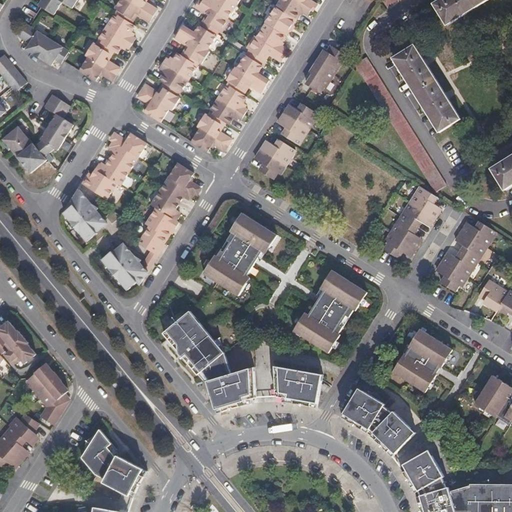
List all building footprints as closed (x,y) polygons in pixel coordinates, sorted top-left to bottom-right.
[(43,0),(40,5),(56,14),(63,2),(74,8),(78,0),(43,0)] [(149,25),(153,18),(124,0),(123,0),(116,12),(118,13),(132,22),(136,16),(138,18),(149,25)] [(124,0),(153,18),(157,12),(146,5),(143,3),(144,0),(124,0)] [(236,5),(227,0),(211,0),(210,0),(202,0),(201,3),(202,4),(227,20),(236,5)] [(282,0),(277,8),(297,21),(302,14),(309,18),(313,11),(294,0),(282,0)] [(294,0),(313,11),(314,13),(318,6),(308,0),(294,0)] [(382,0),(389,8),(400,0),(382,0)] [(448,26),(488,0),(442,0),(435,4),(448,26)] [(201,3),(200,3),(196,8),(198,9),(208,15),(211,18),(208,23),(220,32),(223,34),(230,22),(227,20),(202,4),(201,3)] [(267,25),(287,37),(291,31),(291,30),(293,26),(294,27),(297,21),(277,8),(276,8),(266,24),(267,25)] [(119,18),(133,27),(138,18),(136,16),(132,22),(118,13),(116,16),(119,18)] [(107,29),(133,46),(137,41),(134,39),(131,37),(133,34),(136,29),(133,27),(119,18),(118,20),(114,18),(107,29)] [(208,23),(204,21),(202,24),(218,35),(220,32),(208,23)] [(27,24),(20,37),(32,45),(28,50),(53,66),(56,62),(62,66),(64,63),(71,51),(27,24)] [(281,46),(287,37),(267,25),(257,39),(284,56),(287,50),(281,46)] [(184,27),(180,33),(181,34),(207,51),(217,36),(201,26),(195,34),(186,28),(184,27)] [(115,55),(119,57),(122,50),(124,47),(127,49),(130,51),(133,46),(107,29),(100,42),(103,44),(102,46),(115,55)] [(181,34),(180,33),(176,39),(177,40),(188,47),(191,49),(188,55),(200,62),(203,65),(210,53),(207,51),(181,34)] [(281,63),(285,57),(284,56),(257,39),(255,37),(247,49),(250,51),(262,59),(266,53),(270,56),(281,63)] [(107,61),(110,63),(115,55),(102,46),(98,44),(97,46),(111,55),(107,61)] [(87,58),(89,60),(117,77),(121,70),(110,63),(107,61),(111,55),(97,46),(96,45),(87,58)] [(324,59),(321,57),(313,69),(316,71),(314,74),(308,84),(320,92),(324,87),(326,88),(347,55),(332,46),(326,55),(324,59)] [(395,59),(440,132),(461,119),(449,99),(426,61),(416,46),(395,59)] [(191,49),(188,47),(182,56),(194,64),(197,66),(200,62),(188,55),(191,49)] [(248,54),(264,64),(266,61),(262,59),(250,51),(248,54)] [(182,56),(178,54),(175,59),(173,62),(169,60),(166,58),(163,63),(189,79),(196,68),(193,66),(194,64),(182,56)] [(0,72),(17,93),(29,83),(6,56),(0,60),(0,72)] [(238,70),(265,88),(269,82),(257,75),(263,66),(247,56),(238,70)] [(447,185),(367,57),(356,64),(433,187),(436,192),(447,185)] [(89,60),(80,73),(97,84),(102,76),(113,83),(117,77),(89,60)] [(189,79),(163,63),(160,69),(162,70),(166,73),(165,75),(161,81),(165,84),(177,91),(178,89),(182,91),(189,79)] [(261,95),(265,88),(238,70),(235,69),(227,81),(230,83),(243,91),(246,85),(249,87),(261,95)] [(231,88),(244,96),(249,87),(246,85),(243,91),(230,83),(228,86),(231,88)] [(177,91),(165,84),(160,92),(163,94),(166,88),(178,96),(180,94),(177,91)] [(148,85),(144,92),(170,109),(173,110),(181,98),(178,96),(166,88),(163,94),(160,92),(148,85)] [(244,104),(248,99),(244,96),(231,88),(230,90),(227,89),(220,100),(236,110),(239,104),(243,107),(244,104)] [(151,104),(145,114),(161,124),(170,109),(144,92),(140,97),(151,104)] [(65,119),(72,107),(53,95),(45,107),(58,115),(42,140),(43,142),(37,147),(30,139),(20,127),(4,140),(14,152),(17,150),(21,156),(19,158),(32,174),(48,160),(46,158),(56,149),(59,152),(75,126),(65,119)] [(214,115),(227,123),(236,110),(220,100),(213,111),(216,113),(214,115)] [(246,116),(249,111),(246,109),(243,107),(239,104),(236,110),(246,116)] [(294,112),(288,108),(280,120),(286,124),(284,127),(286,129),(283,134),(298,144),(318,114),(302,104),(298,110),(296,109),(294,112)] [(242,122),(246,116),(236,110),(227,123),(231,126),(234,120),(236,118),(239,120),(242,122)] [(218,130),(221,132),(227,123),(214,115),(211,113),(209,117),(222,125),(218,130)] [(199,127),(202,129),(217,139),(221,132),(218,130),(222,125),(209,117),(207,115),(199,127)] [(202,129),(192,144),(208,154),(214,145),(217,139),(202,129)] [(221,132),(217,139),(229,146),(233,140),(221,132)] [(140,159),(149,144),(138,137),(133,134),(127,143),(115,136),(112,142),(114,143),(140,159)] [(217,139),(214,145),(225,152),(229,146),(217,139)] [(272,148),(265,144),(258,155),(264,159),(262,162),(264,164),(260,170),(272,178),(276,172),(280,174),(295,150),(280,140),(276,146),(273,145),(272,148)] [(132,171),(140,159),(114,143),(111,148),(113,150),(117,152),(115,155),(111,161),(124,169),(125,166),(132,171)] [(506,191),(511,186),(511,157),(509,159),(493,169),(506,191)] [(124,169),(111,161),(108,166),(107,168),(102,166),(101,165),(97,171),(119,185),(122,187),(129,176),(122,171),(124,169)] [(196,174),(180,164),(171,178),(197,194),(199,196),(202,190),(190,182),(196,174)] [(119,185),(97,171),(93,177),(90,182),(88,181),(85,186),(99,195),(103,188),(113,195),(119,185)] [(197,194),(171,178),(163,190),(170,195),(169,197),(181,205),(185,199),(187,196),(191,198),(193,200),(197,194)] [(434,203),(438,197),(421,186),(386,241),(389,243),(385,249),(399,258),(403,251),(405,253),(407,250),(414,254),(422,242),(415,238),(416,235),(414,234),(422,222),(424,223),(426,220),(433,225),(441,212),(434,208),(436,205),(434,203)] [(103,188),(99,195),(101,196),(109,201),(113,195),(103,188)] [(104,226),(109,222),(100,212),(101,211),(95,206),(82,191),(73,204),(76,207),(67,216),(75,225),(76,224),(83,231),(81,233),(91,243),(100,235),(100,234),(106,228),(104,226)] [(178,210),(181,205),(169,197),(167,200),(160,195),(153,206),(158,209),(179,222),(182,216),(180,215),(176,213),(178,210)] [(156,230),(170,239),(176,229),(177,230),(181,223),(179,222),(158,209),(152,219),(160,224),(156,230)] [(214,263),(210,270),(206,276),(240,298),(248,285),(245,283),(249,276),(257,265),(254,263),(258,257),(260,259),(268,248),(271,250),(281,236),(246,214),(241,221),(238,226),(234,233),(236,235),(221,258),(219,256),(214,263)] [(152,227),(156,230),(160,224),(152,219),(148,225),(152,227)] [(459,286),(495,230),(478,220),(473,229),(471,227),(469,229),(463,226),(455,238),(461,242),(460,245),(462,246),(455,258),(452,256),(450,259),(444,255),(436,268),(442,272),(441,274),(443,276),(439,282),(452,290),(456,284),(459,286)] [(156,253),(161,256),(165,250),(163,249),(170,239),(156,230),(152,227),(141,244),(156,253)] [(141,287),(151,271),(147,266),(144,264),(147,262),(138,256),(129,246),(125,251),(122,248),(116,253),(115,252),(106,260),(115,271),(116,270),(123,278),(122,279),(132,290),(138,284),(141,287)] [(264,261),(271,250),(268,248),(260,259),(264,261)] [(156,263),(161,256),(156,253),(151,260),(156,263)] [(151,271),(156,263),(151,260),(147,266),(151,271)] [(310,323),(307,321),(299,334),(334,356),(338,349),(342,343),(346,337),(344,336),(360,312),(361,314),(366,307),(370,301),(374,295),(338,273),(329,286),(333,288),(325,300),(328,302),(324,308),(321,306),(314,317),(310,323)] [(511,292),(508,290),(507,292),(487,280),(478,295),(487,301),(491,303),(489,307),(496,311),(497,309),(504,313),(506,310),(509,312),(511,314),(511,292)] [(322,298),(325,300),(333,288),(329,286),(322,298)] [(208,382),(218,413),(222,412),(227,410),(239,406),(252,404),(257,403),(256,368),(233,375),(225,352),(191,312),(165,334),(205,383),(208,382)] [(0,334),(1,336),(0,336),(0,352),(10,345),(12,347),(5,353),(13,362),(20,356),(24,361),(35,352),(26,342),(27,340),(18,329),(16,330),(8,319),(0,325),(0,334)] [(429,384),(435,374),(431,372),(436,366),(439,368),(445,358),(448,354),(451,350),(419,330),(415,336),(412,340),(407,348),(409,349),(405,355),(404,354),(399,361),(397,365),(393,371),(425,391),(427,388),(429,384)] [(51,426),(69,397),(64,390),(62,388),(66,385),(61,379),(57,382),(55,379),(59,376),(53,369),(52,370),(47,364),(44,367),(41,364),(35,369),(36,370),(26,378),(48,404),(39,418),(51,426)] [(431,372),(435,374),(439,368),(436,366),(431,372)] [(307,405),(317,408),(324,376),(275,367),(277,401),(289,402),(298,403),(307,405)] [(503,420),(511,405),(511,393),(511,394),(511,393),(511,388),(492,376),(474,404),(480,407),(491,414),(497,418),(498,416),(503,420)] [(384,404),(359,388),(352,399),(374,412),(363,430),(368,433),(377,440),(383,446),(388,452),(392,456),(415,431),(393,410),(391,411),(383,405),(384,404)] [(352,399),(340,417),(346,419),(358,426),(363,430),(374,412),(352,399)] [(511,405),(503,420),(511,425),(511,424),(511,405)] [(491,414),(480,407),(479,408),(490,416),(491,414)] [(17,464),(24,456),(18,451),(21,448),(19,446),(23,441),(29,446),(34,440),(28,435),(31,432),(30,432),(36,424),(24,416),(20,423),(16,420),(9,429),(10,430),(0,442),(0,463),(3,466),(8,460),(9,462),(11,459),(17,464)] [(124,494),(138,467),(126,461),(100,431),(83,459),(97,476),(110,483),(109,486),(124,494)] [(469,486),(450,491),(449,486),(446,487),(442,477),(444,476),(429,451),(400,466),(404,472),(409,482),(417,499),(421,510),(421,511),(511,511),(511,485),(469,485),(469,486)] [(144,481),(149,473),(138,467),(124,494),(135,500),(137,496),(139,490),(144,481)]
